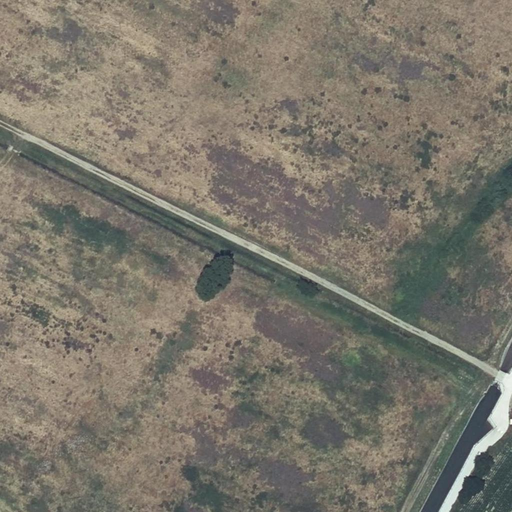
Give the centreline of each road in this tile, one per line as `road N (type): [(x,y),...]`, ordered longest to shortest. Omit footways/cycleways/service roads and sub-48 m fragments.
road 1 (track): [(0,122),(496,374)]
road 2 (track): [(406,511),(511,323)]
